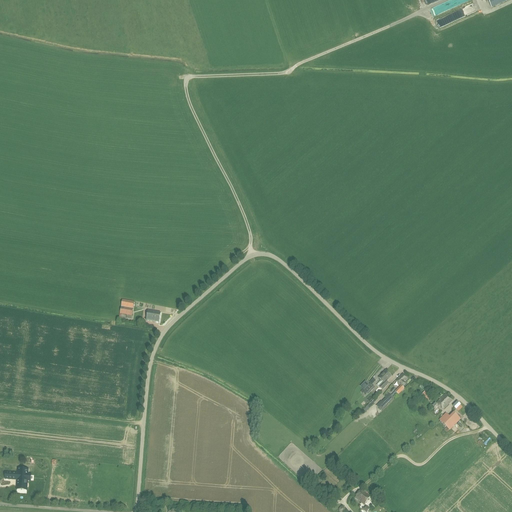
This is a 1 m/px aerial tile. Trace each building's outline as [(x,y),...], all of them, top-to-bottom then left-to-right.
[(433,15),(438,13),(435,6),(430,8),(433,15)] [(131,316),(132,316),(134,302),(122,300),(120,314),(126,315),(126,318),(131,319),(131,316)] [(159,323),(160,313),(148,311),(146,321),(159,323)] [(383,383),(379,387),(382,390),(388,384),(386,382),(392,376),(385,371),(378,378),(383,383)] [(408,379),(402,374),(396,381),(401,385),(395,391),(398,394),(404,388),(402,387),(406,383),(404,382),(408,379)] [(374,387),(370,383),(361,393),(362,394),(365,392),(367,394),(374,387)] [(432,398),(424,391),(422,394),(429,400),(432,398)] [(382,411),(394,399),(389,394),(377,406),(382,411)] [(452,400),(445,394),(437,402),(443,409),(452,400)] [(446,414),(439,420),(449,430),(460,419),(454,413),(449,417),(446,414)] [(28,469),(18,468),(18,473),(5,472),(5,480),(17,481),(16,490),(27,490),(28,481),(31,481),(31,474),(28,474),(28,469)] [(0,479),(0,491),(1,491),(0,496),(8,496),(9,483),(0,483),(0,480),(0,479)] [(364,505),(370,497),(361,490),(355,499),(364,505)]
